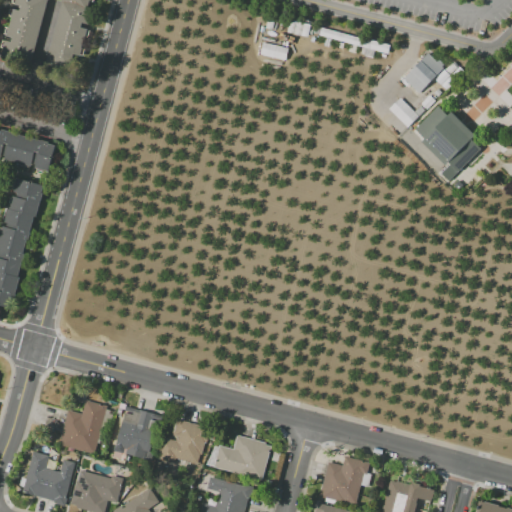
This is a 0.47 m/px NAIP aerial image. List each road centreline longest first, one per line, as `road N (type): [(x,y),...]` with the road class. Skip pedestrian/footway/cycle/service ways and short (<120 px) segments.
road 1 (residential): [(0,341),(511,480)]
road 2 (residential): [(128,0),(34,351)]
